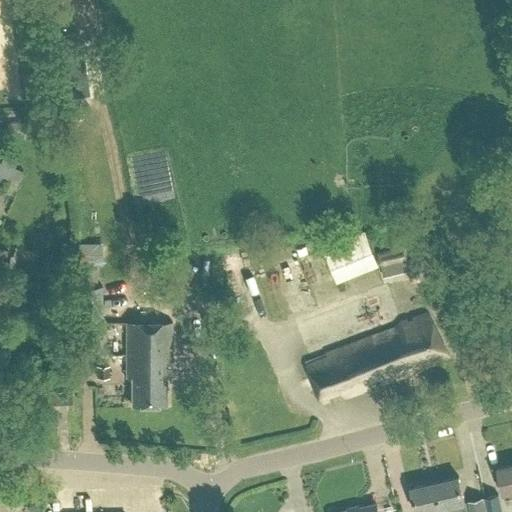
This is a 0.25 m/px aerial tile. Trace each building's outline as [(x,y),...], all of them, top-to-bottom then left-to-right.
[(54,37),(63,101),(83,98),(74,34),(54,37)] [(325,247),(338,279),(378,263),(365,231),(325,247)] [(77,266),(81,266),(95,265),(101,265),(101,243),(77,243),(77,266)] [(73,260),(74,248),(74,245),(68,244),(61,244),(61,246),(60,259),(73,260)] [(410,259),(408,251),(407,245),(377,250),(380,265),(407,261),(411,281),(425,279),(421,257),(410,259)] [(16,256),(12,270),(13,270),(29,274),(32,259),(21,257),(16,256)] [(81,266),(82,347),(101,347),(100,286),(96,286),(95,265),(81,266)] [(383,382),(435,362),(434,360),(449,353),(429,312),(402,321),(403,324),(305,360),(322,400),(330,397),(329,392),(341,388),(345,396),(369,387),(366,377),(379,373),(383,382)] [(131,403),(165,403),(166,360),(171,360),(171,320),(125,320),(125,376),(131,376),(131,403)] [(96,365),(96,377),(109,377),(109,364),(96,365)] [(52,389),(53,401),(70,401),(69,388),(52,389)] [(502,492),(511,489),(511,463),(497,467),(502,492)] [(442,511),(467,511),(459,475),(435,481),(442,511)] [(428,511),(442,511),(435,481),(411,486),(416,511),(428,509),(428,511)] [(469,500),(471,511),(486,511),(483,497),(469,500)] [(486,503),(488,511),(500,511),(498,500),(486,503)] [(378,511),(376,502),(333,511),(378,511)]
